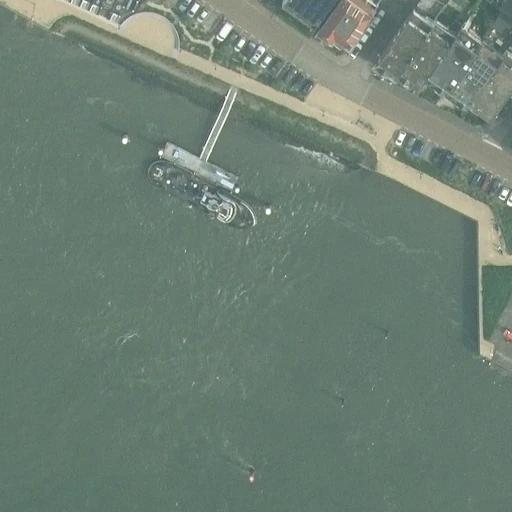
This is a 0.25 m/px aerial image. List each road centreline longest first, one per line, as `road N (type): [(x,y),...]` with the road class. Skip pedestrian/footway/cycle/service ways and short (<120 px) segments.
road 1 (residential): [(485,153),(343,83)]
road 2 (residential): [(343,83),(216,0)]
